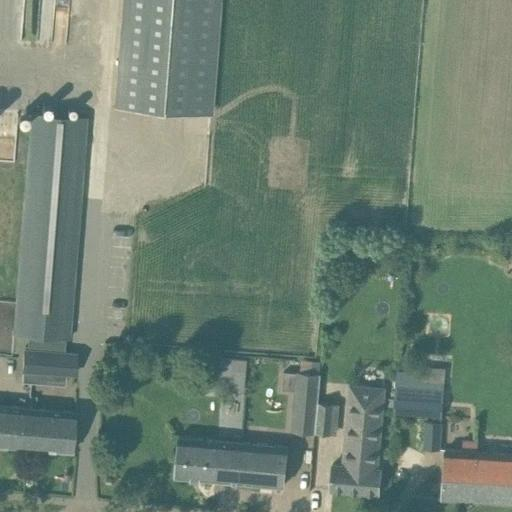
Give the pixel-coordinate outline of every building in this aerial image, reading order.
[(125,0),(119,105),(220,111),(226,0),(125,0)] [(38,40),(52,41),(54,7),(41,6),(38,40)] [(75,31),(70,31),(70,47),(90,48),(91,22),(75,21),(75,31)] [(70,338),(88,117),(31,112),(13,334),(70,338)] [(23,348),(21,372),(75,376),(76,352),(23,348)] [(395,370),(392,413),(433,416),(433,421),(425,420),(423,447),(439,448),(444,381),(420,380),(421,372),(395,370)] [(320,373),(295,371),(293,390),(289,431),(315,433),(320,373)] [(330,489),(378,494),(381,468),(377,468),(384,388),(350,385),(343,464),(332,463),(330,489)] [(115,414),(129,424),(137,413),(104,390),(102,434),(115,414)] [(338,403),(318,402),(315,431),(331,433),(332,418),(336,418),(338,403)] [(0,444),(26,447),(32,448),(35,408),(34,407),(34,404),(29,403),(29,407),(0,404),(0,444)] [(35,408),(32,448),(71,451),(75,411),(35,408)] [(283,485),(285,466),(287,446),(179,436),(175,476),(283,485)] [(511,452),(445,448),(442,497),(511,502),(511,452)]
